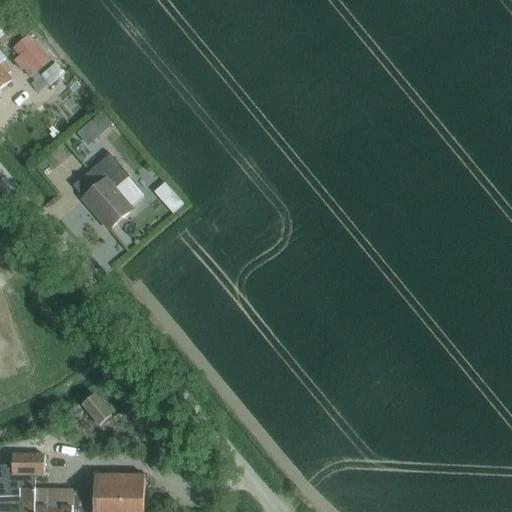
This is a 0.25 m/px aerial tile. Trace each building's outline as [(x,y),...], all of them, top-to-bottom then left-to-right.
[(32,39),(29,36),(12,50),(19,58),(14,61),(22,71),(23,70),(30,78),(50,61),(43,53),(46,50),(35,37),(32,39)] [(0,89),(9,82),(10,81),(6,75),(11,71),(2,61),(6,58),(0,51),(0,89)] [(54,93),(69,80),(65,74),(54,64),(41,77),(54,93)] [(88,128),(79,136),(88,145),(97,138),(88,128)] [(109,230),(124,217),(132,210),(130,207),(143,197),(127,179),(130,177),(110,154),(89,172),(100,185),(83,200),(109,230)] [(132,181),(147,199),(158,190),(143,171),(132,181)] [(0,286),(15,279),(0,247),(0,286)] [(99,426),(111,416),(94,396),(82,406),(99,426)] [(73,511),(73,494),(73,491),(36,490),(36,478),(44,478),(44,456),(13,456),(13,466),(13,476),(8,478),(7,466),(0,467),(0,511),(73,511)] [(94,495),(93,511),(144,511),(144,476),(94,476),(94,495)]
